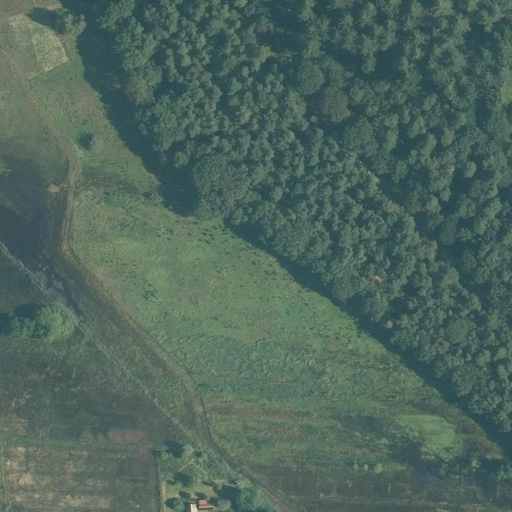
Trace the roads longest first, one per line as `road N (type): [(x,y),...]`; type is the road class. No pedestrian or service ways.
road 1 (track): [(511,320),(231,0)]
road 2 (track): [(266,40),(511,113)]
